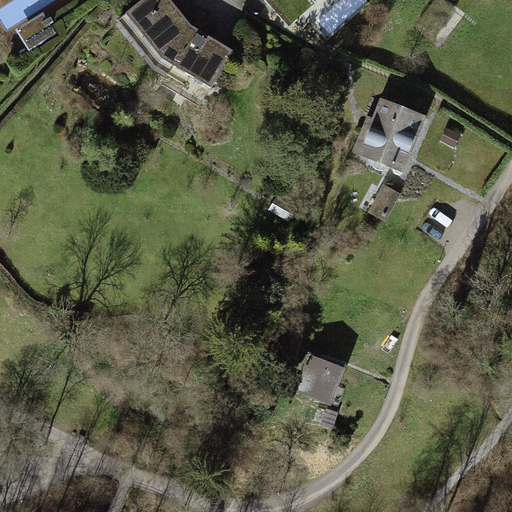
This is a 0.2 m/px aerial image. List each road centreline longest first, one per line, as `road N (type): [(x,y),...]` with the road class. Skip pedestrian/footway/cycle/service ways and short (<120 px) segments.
road 1 (residential): [(131,475),(198,499),(258,507),(298,499),(345,468),(389,409),(420,307),(511,170)]
road 2 (residential): [(131,475),(80,462),(0,489)]
